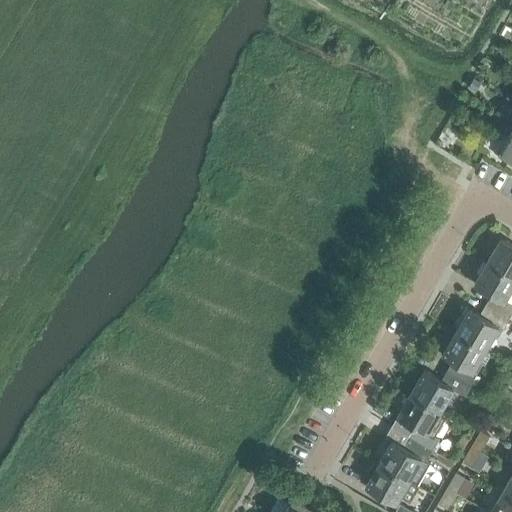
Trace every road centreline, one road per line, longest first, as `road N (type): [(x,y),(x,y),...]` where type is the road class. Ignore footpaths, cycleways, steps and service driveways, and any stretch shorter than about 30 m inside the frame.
road 1 (residential): [(321,466),(469,206),(486,201),(511,213)]
road 2 (track): [(469,206),(424,168),(395,56),(294,0)]
